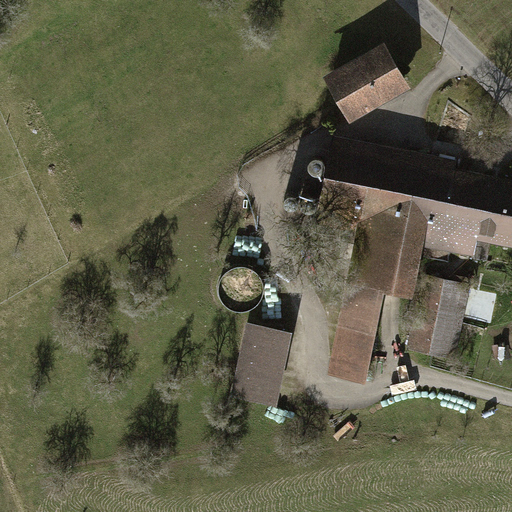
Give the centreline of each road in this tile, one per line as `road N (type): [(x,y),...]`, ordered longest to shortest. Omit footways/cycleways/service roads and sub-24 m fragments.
road 1 (track): [(511,404),(447,384),(407,382),(373,398),(330,395),(314,370),(314,327),(266,207),(274,174),(338,134),(399,122),(464,52)]
road 2 (tertiary): [(410,0),(511,98)]
road 3 (track): [(399,122),(433,151),(511,154)]
